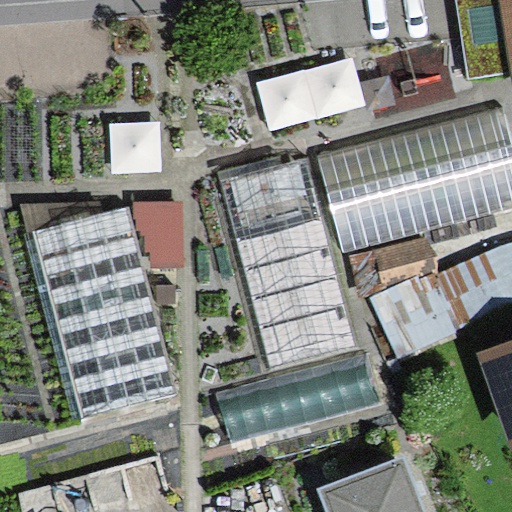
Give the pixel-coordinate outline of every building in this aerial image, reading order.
[(511,0),(503,0),(511,50),(511,0)] [(258,75),(270,126),(368,103),(357,53),(258,75)] [(511,210),(511,145),(502,106),(316,154),(342,254),(511,210)] [(113,122),(115,172),(162,170),(160,120),(113,122)] [(216,181),(267,372),(359,348),(308,157),(216,181)] [(32,230),(81,417),(176,392),(127,205),(32,230)] [(155,225),(156,264),(175,263),(174,205),(139,206),(139,225),(155,225)] [(377,251),(387,290),(431,279),(421,240),(377,251)] [(511,354),(492,362),(511,418),(511,354)] [(136,458),(20,485),(26,511),(73,511),(145,495),(136,458)] [(325,493),(332,511),(418,511),(400,464),(325,493)]
